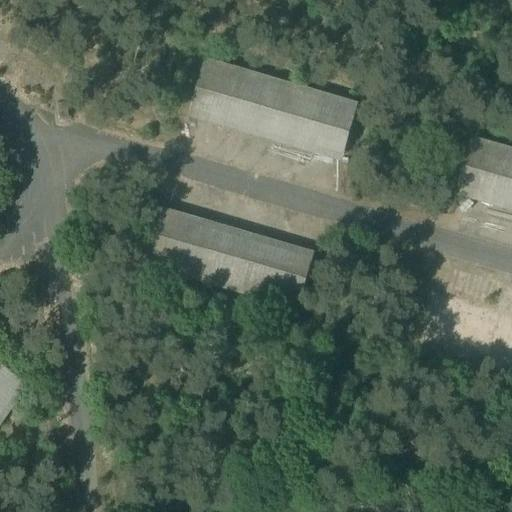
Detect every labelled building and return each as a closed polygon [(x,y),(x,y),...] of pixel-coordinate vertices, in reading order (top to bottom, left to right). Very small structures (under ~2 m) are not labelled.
[(349,160),(365,102),(212,61),(196,119),(349,160)] [(455,195),(511,210),(511,148),(471,138),(455,195)] [(175,272),(311,306),(325,250),(172,212),(162,255),(178,259),(175,272)] [(511,363),(511,309),(437,285),(428,313),(450,319),(443,342),(511,363)] [(0,427),(28,380),(0,363),(0,427)]
